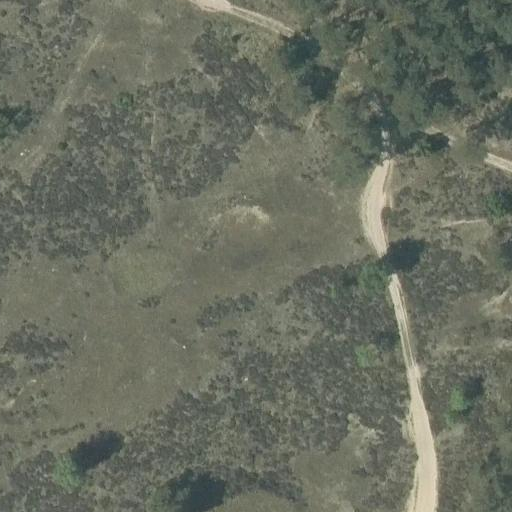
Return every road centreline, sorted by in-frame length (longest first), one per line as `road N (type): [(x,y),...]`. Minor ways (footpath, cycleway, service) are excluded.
road 1 (track): [(386,116),(377,230),(404,332),(427,486),(419,511)]
road 2 (track): [(187,0),(370,81),(386,116),(511,165)]
